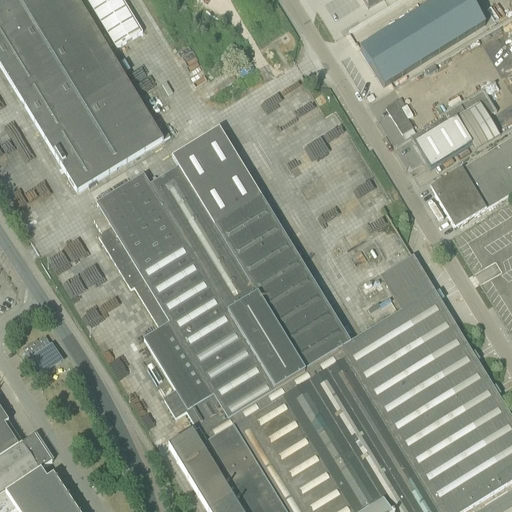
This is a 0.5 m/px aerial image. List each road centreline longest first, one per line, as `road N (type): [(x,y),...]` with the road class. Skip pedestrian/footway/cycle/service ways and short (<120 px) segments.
road 1 (unclassified): [(511,364),(290,0)]
road 2 (tertiary): [(152,511),(97,388),(43,302)]
road 3 (unclassified): [(96,511),(0,361)]
